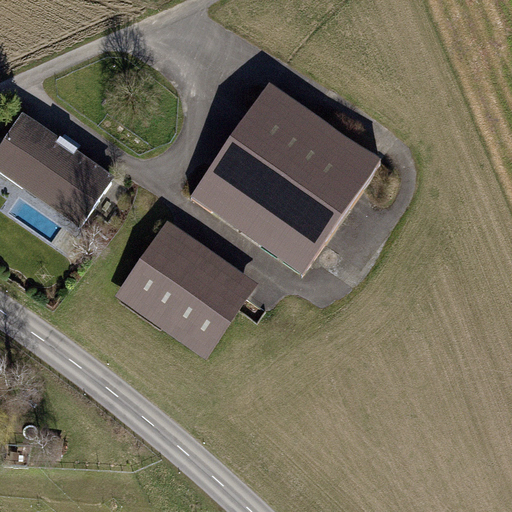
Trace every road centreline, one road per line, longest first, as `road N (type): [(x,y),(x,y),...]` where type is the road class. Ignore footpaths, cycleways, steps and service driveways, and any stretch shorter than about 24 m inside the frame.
road 1 (tertiary): [(252,511),(198,458),(0,309)]
road 2 (track): [(0,97),(232,0)]
road 3 (unknown): [(184,20),(217,78),(221,121),(175,207)]
